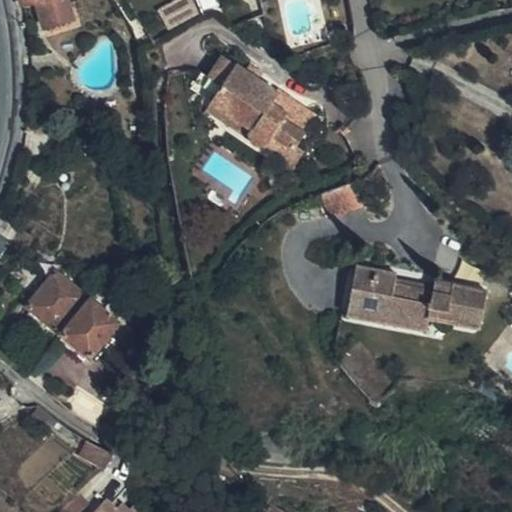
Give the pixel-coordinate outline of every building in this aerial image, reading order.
[(22,0),(24,5),(34,0),(35,0),(45,26),(74,18),(67,0),(22,0)] [(221,80),(211,96),(247,121),(242,128),(242,131),(247,137),(251,138),(256,136),(264,123),(293,143),(296,139),(316,111),(293,94),(284,106),(269,94),(275,87),(222,51),(208,70),(221,80)] [(293,94),(278,83),(275,87),(269,94),(284,106),(293,94)] [(247,121),(211,96),(207,103),(242,128),(247,121)] [(304,145),(296,139),(293,143),(264,123),(256,136),(294,161),(304,145)] [(322,195),(331,219),(361,207),(352,183),(322,195)] [(0,215),(0,237),(9,243),(18,228),(1,213),(0,215)] [(18,228),(9,243),(27,254),(34,242),(18,228)] [(0,237),(0,256),(9,243),(0,237)] [(485,286),(433,278),(431,290),(393,285),(396,272),(356,266),(349,297),(366,299),(365,318),(423,329),(425,322),(428,307),(444,309),(442,320),(478,326),(485,286)] [(103,286),(114,294),(131,278),(124,269),(122,267),(101,284),(103,286)] [(431,290),(433,278),(396,272),(393,285),(431,290)] [(27,310),(60,335),(63,338),(85,307),(89,303),(90,300),(87,297),(55,273),(27,310)] [(63,338),(97,362),(114,341),(107,335),(118,322),(100,308),(114,294),(103,286),(101,284),(93,290),(87,297),(90,300),(89,303),(85,307),(63,338)] [(366,299),(349,297),(347,314),(365,318),(366,299)] [(441,325),(442,320),(444,309),(428,307),(425,322),(441,325)] [(112,457),(111,450),(89,440),(85,447),(81,453),(106,468),(110,461),(112,457)] [(107,502),(111,506),(128,487),(117,478),(101,496),(107,502)] [(79,495),(61,510),(63,511),(80,511),(89,505),(79,495)] [(277,511),(272,509),(272,506),(263,501),(256,511),(277,511)] [(115,511),(111,506),(107,502),(96,511),(94,511),(92,510),(89,511),(129,511),(122,505),(115,511)]
